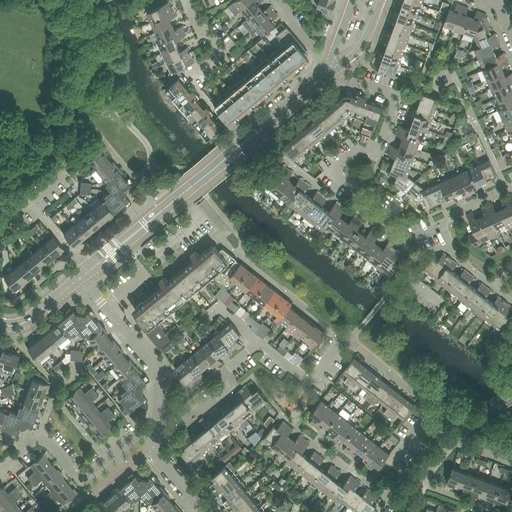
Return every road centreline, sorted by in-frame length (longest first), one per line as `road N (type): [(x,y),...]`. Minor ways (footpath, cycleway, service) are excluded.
road 1 (tertiary): [(79,279),(319,79)]
road 2 (residential): [(0,472),(41,444),(82,480),(135,438),(156,433)]
road 3 (residential): [(156,433),(154,365),(79,279)]
road 4 (residential): [(330,171),(352,149),(377,152),(396,96),(334,72)]
road 5 (residential): [(399,511),(447,439),(511,394)]
road 6 (residential): [(156,433),(170,431),(228,383),(226,371),(257,342)]
road 7 (residential): [(257,342),(311,383),(345,341)]
road 8 (residential): [(407,243),(511,185)]
